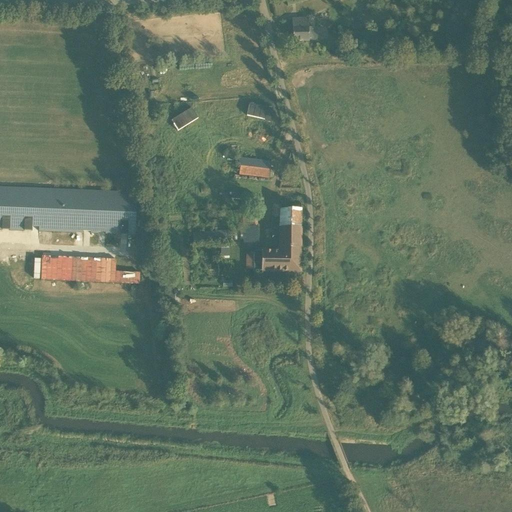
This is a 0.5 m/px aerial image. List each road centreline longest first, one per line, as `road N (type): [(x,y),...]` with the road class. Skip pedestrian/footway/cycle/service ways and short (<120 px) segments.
road 1 (unclassified): [(342,480),(309,385),(303,165),(260,0)]
road 2 (track): [(511,153),(501,145),(497,82),(486,58),(276,61)]
road 3 (unclassified): [(0,0),(156,0)]
